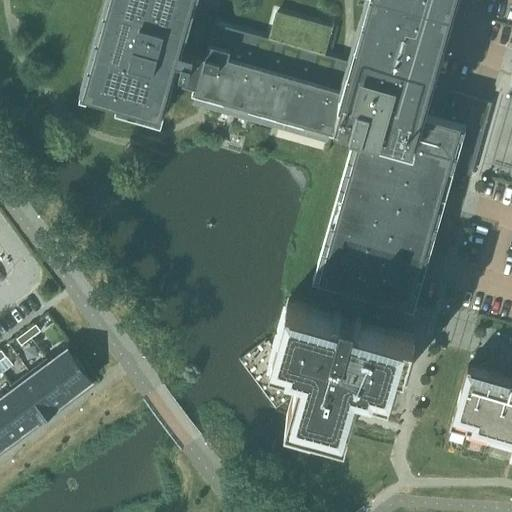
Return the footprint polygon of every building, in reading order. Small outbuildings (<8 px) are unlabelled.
[(89,75),(84,91),(89,93),(118,101),(119,101),(120,99),(127,101),(126,103),(161,113),(166,96),(163,95),(166,86),(169,87),(170,80),(173,81),(177,82),(194,87),(197,88),(196,91),(198,91),(198,90),(224,97),(223,98),(225,98),(225,97),(251,104),(250,106),(252,106),(252,105),(278,112),(277,113),(279,114),(279,112),(304,120),(304,121),(305,121),(306,120),(331,127),(330,129),(332,130),(333,130),(334,125),(336,117),(338,118),(340,113),(353,117),(351,122),(357,123),(358,123),(363,125),(320,276),(328,278),(362,287),(363,283),(374,287),(379,288),(378,292),(396,297),(405,300),(410,301),(410,300),(448,166),(454,168),(456,169),(457,169),(471,173),(472,172),(472,170),(465,168),(476,128),(484,130),(484,129),(492,102),(431,85),(429,84),(429,83),(426,82),(433,58),(436,58),(437,56),(434,56),(441,31),(444,31),(444,29),(442,29),(449,4),(451,5),(452,1),(450,1),(449,0),(372,0),(370,8),(367,7),(367,9),(369,10),(362,35),(360,34),(359,36),(362,37),(355,62),(350,60),(349,60),(349,61),(342,59),(324,54),(325,50),(331,27),(277,12),(271,35),(270,39),(216,23),(217,20),(216,19),(215,19),(213,25),(194,19),(195,16),(187,14),(189,5),(192,6),(192,5),(192,4),(190,3),(190,0),(110,0),(107,11),(110,11),(103,36),(100,36),(100,38),(102,38),(99,49),(97,48),(92,65),(94,65),(92,76),(89,75)] [(288,297),(271,358),(301,366),(287,415),(347,432),(361,383),(390,392),(399,362),(406,364),(415,334),(365,319),(374,287),(363,283),(362,287),(328,278),(319,306),(288,297)] [(27,330),(32,337),(41,330),(36,323),(27,330)] [(17,337),(22,344),(32,337),(27,330),(17,337)] [(92,380),(84,369),(85,368),(77,358),(76,358),(68,348),(50,360),(48,357),(47,357),(74,393),(91,380),(92,380)] [(47,357),(29,370),(56,406),(74,393),(47,357)] [(511,363),(509,363),(506,375),(468,364),(450,429),(511,447),(511,363)] [(12,383),(39,419),(56,406),(29,370),(12,383)] [(12,383),(11,383),(14,387),(0,397),(0,402),(22,432),(39,419),(12,383)] [(0,402),(0,439),(4,445),(22,432),(0,402)]
